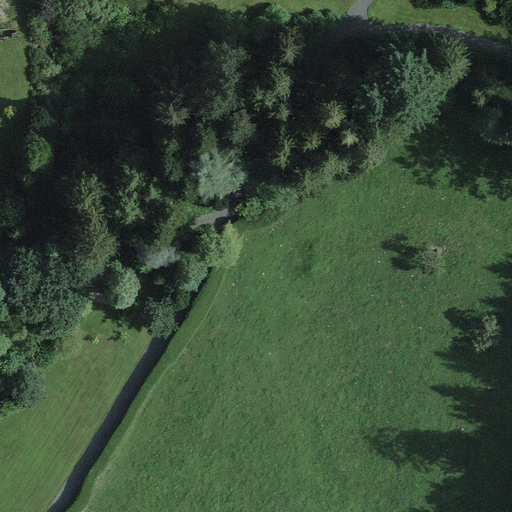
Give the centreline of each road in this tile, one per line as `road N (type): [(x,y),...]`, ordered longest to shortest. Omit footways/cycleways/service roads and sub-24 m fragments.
road 1 (track): [(46,511),(150,353),(284,114),(366,0)]
road 2 (track): [(355,12),(511,47)]
